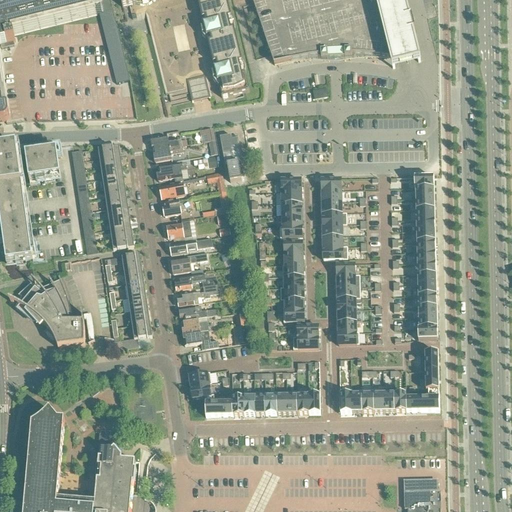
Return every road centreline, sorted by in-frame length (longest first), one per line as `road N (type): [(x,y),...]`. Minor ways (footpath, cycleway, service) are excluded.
road 1 (primary): [(466,0),(479,511)]
road 2 (primary): [(501,511),(490,0)]
road 3 (residential): [(177,433),(441,426)]
road 4 (residential): [(162,365),(165,334),(133,136)]
road 5 (residential): [(1,378),(162,365)]
road 6 (residential): [(0,140),(133,136)]
